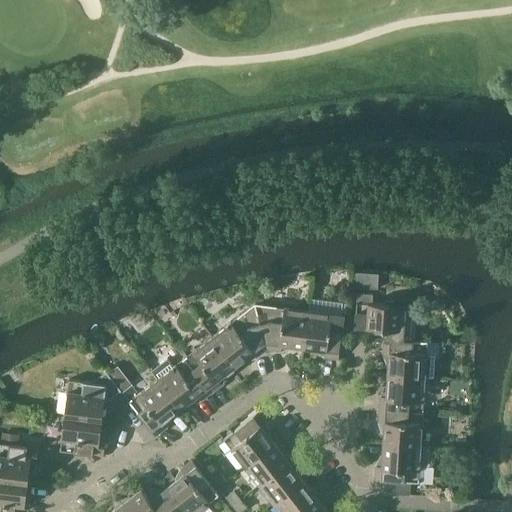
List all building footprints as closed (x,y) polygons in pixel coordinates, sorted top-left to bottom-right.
[(353,270),(352,286),(379,287),(380,271),(353,270)] [(403,340),(414,340),(416,316),(406,315),(406,305),(374,302),(375,292),(357,291),(355,326),(385,328),(384,340),(403,341),(403,340)] [(303,347),(307,309),(262,303),(263,295),(257,294),(255,303),(268,348),(282,350),(282,344),(303,347)] [(255,303),(212,336),(235,366),(253,352),(256,357),(268,348),(255,303)] [(344,314),(307,309),(303,347),(325,349),(324,355),(339,357),(344,314)] [(212,336),(185,357),(211,392),(222,383),(219,378),(235,366),(212,336)] [(131,340),(130,342),(136,349),(138,348),(131,340)] [(403,341),(384,340),(384,352),(390,353),(388,374),(434,377),(435,356),(427,356),(428,341),(414,340),(403,340),(403,341)] [(185,357),(157,378),(180,408),(198,395),(201,399),(211,392),(185,357)] [(114,368),(108,373),(113,379),(119,374),(114,368)] [(69,379),(65,414),(102,419),(105,397),(111,398),(121,390),(113,379),(108,373),(107,371),(93,382),(69,379)] [(424,408),(426,378),(388,376),(387,396),(381,395),(380,410),(432,414),(432,409),(424,408)] [(180,408),(157,378),(129,400),(156,434),(167,426),(164,421),(180,408)] [(432,415),(432,414),(380,410),(379,422),(385,422),(384,445),(421,448),(423,414),(432,415)] [(245,466),(275,443),(262,426),(267,422),(258,411),(224,438),(245,466)] [(102,419),(65,414),(60,450),(104,455),(106,441),(99,440),(102,419)] [(1,441),(18,443),(20,435),(2,432),(1,441)] [(0,479),(28,483),(31,460),(37,461),(39,447),(0,441),(0,479)] [(289,461),(275,443),(245,466),(259,484),(289,461)] [(419,481),(420,467),(427,467),(428,448),(421,448),(384,445),(382,465),(376,465),(375,479),(386,479),(385,492),(409,494),(410,481),(419,481)] [(168,486),(187,511),(195,511),(219,494),(192,459),(181,468),(185,473),(168,486)] [(289,461),(259,484),(273,502),(303,479),(289,461)] [(214,480),(223,474),(218,467),(209,474),(214,480)] [(464,486),(464,469),(451,469),(450,485),(464,486)] [(227,480),(223,474),(214,480),(219,487),(227,480)] [(28,483),(0,479),(0,511),(14,511),(16,504),(25,505),(28,483)] [(303,479),(273,502),(280,511),(299,511),(318,498),(303,479)] [(187,511),(168,486),(151,499),(150,500),(158,511),(187,511)] [(158,511),(150,500),(151,499),(144,491),(142,488),(123,502),(130,511),(158,511)] [(232,505),(243,497),(237,488),(226,496),(232,505)] [(240,511),(250,505),(243,497),(232,505),(237,511),(240,511)] [(328,511),(318,498),(299,511),(328,511)] [(130,511),(123,502),(110,511),(130,511)]
